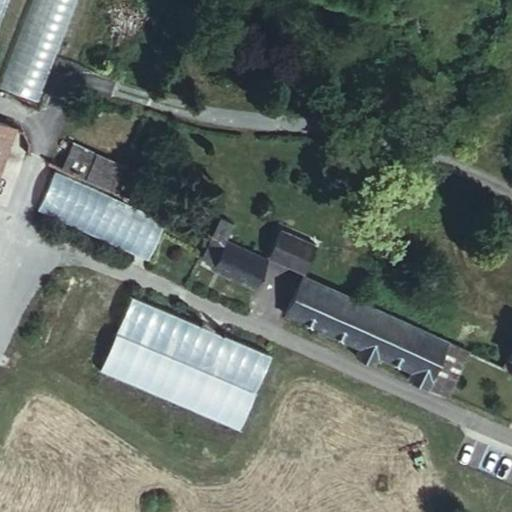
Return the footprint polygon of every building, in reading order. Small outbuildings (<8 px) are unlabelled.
[(480,77),(420,53),(402,98),(463,122),(480,77)] [(0,112),(0,136),(9,141),(17,119),(0,112)] [(0,163),(9,141),(0,136),(0,163)] [(130,164),(80,144),(69,167),(120,190),(130,164)] [(148,255),(163,215),(49,171),(34,211),(148,255)] [(211,231),(223,237),(230,218),(218,213),(211,231)] [(223,237),(211,231),(200,255),(213,261),(212,265),(254,284),(266,256),(223,237)] [(313,247),(277,231),(266,256),(302,273),(313,247)] [(457,343),(302,273),(286,309),(363,344),(359,355),(378,363),(382,353),(414,368),(410,378),(427,385),(440,355),(449,359),(457,343)] [(124,291),(96,279),(69,346),(96,358),(124,291)] [(238,423),(267,348),(125,294),(96,369),(238,423)]
